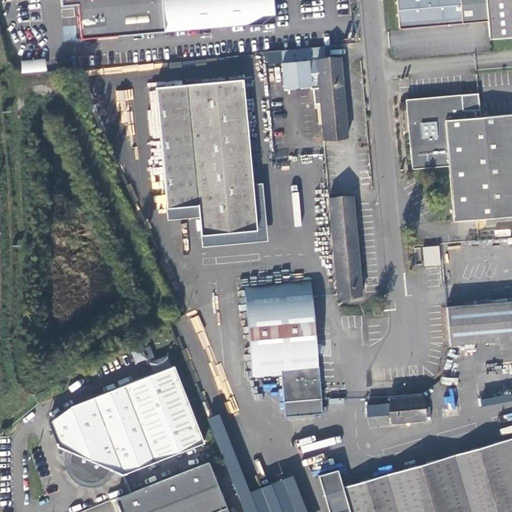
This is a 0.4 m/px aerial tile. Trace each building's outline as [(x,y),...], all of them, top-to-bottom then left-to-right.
[(82,39),(274,22),(271,0),(61,0),(62,6),(79,5),(82,39)] [(396,0),(400,30),(488,22),(486,0),(396,0)] [(511,0),(486,0),(488,22),(490,40),(511,37),(511,0)] [(325,60),(325,47),(315,48),(320,104),(323,139),(347,137),(341,75),(340,58),(325,60)] [(313,105),(320,104),(315,48),(280,51),(283,89),(300,88),(308,87),(308,90),(311,90),(313,105)] [(46,60),(21,59),(21,72),(46,72),(46,60)] [(199,236),(255,231),(242,80),(154,87),(165,209),(197,206),(199,236)] [(116,90),(116,101),(132,101),(132,90),(116,90)] [(511,230),(511,114),(480,117),(478,94),(460,95),(461,96),(406,101),(411,168),(448,166),(452,222),(482,220),(483,233),(511,230)] [(328,197),(337,296),(361,295),(352,195),(328,197)] [(424,266),(441,265),(439,245),(422,247),(424,266)] [(280,378),(284,417),(321,414),(310,284),(245,290),(252,380),(280,378)] [(511,301),(446,308),(449,345),(450,345),(450,349),(458,348),(458,345),(499,341),(511,340),(511,301)] [(511,350),(511,340),(499,341),(500,351),(511,350)] [(50,422),(59,446),(68,451),(66,457),(66,463),(68,470),(71,475),(81,484),(87,485),(94,486),(100,484),(106,481),(110,476),(114,471),(123,475),(204,443),(174,366),(70,407),(50,422)] [(389,401),(391,424),(424,420),(421,397),(389,401)] [(220,414),(211,417),(244,511),(308,511),(295,475),(248,492),(220,414)] [(511,511),(511,437),(345,487),(352,511),(511,511)] [(228,511),(209,463),(115,501),(119,511),(228,511)] [(352,511),(345,487),(340,471),(320,477),(329,511),(352,511)]
